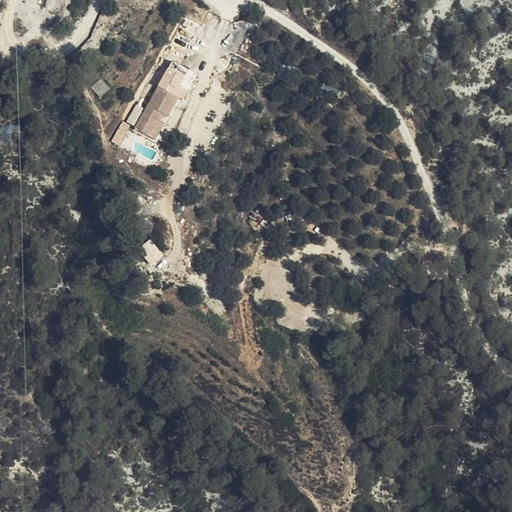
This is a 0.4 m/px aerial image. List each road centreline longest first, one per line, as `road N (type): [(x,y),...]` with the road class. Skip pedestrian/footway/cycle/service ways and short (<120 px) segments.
road 1 (unclassified): [(511,375),(473,322),(390,106),(334,55),(259,7),(218,0)]
road 2 (unclassified): [(98,0),(74,46),(55,54),(14,47),(15,0)]
